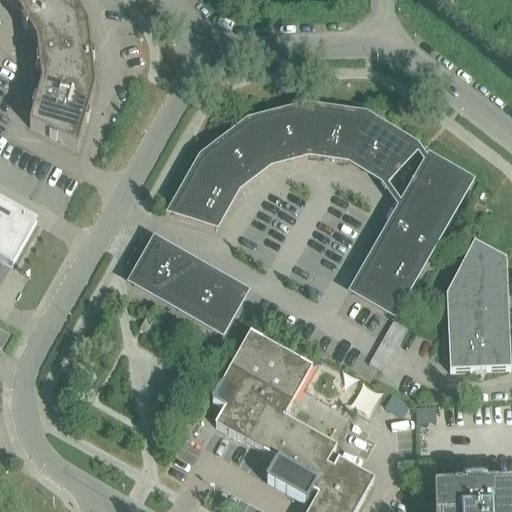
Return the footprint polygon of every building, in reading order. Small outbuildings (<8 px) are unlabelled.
[(1,0),(3,0),(16,10),(27,0),(0,0),(1,1),(1,0)] [(28,32),(36,47),(88,30),(70,0),(27,0),(16,10),(24,25),(22,26),(26,33),(28,32)] [(39,72),(41,89),(95,93),(88,30),(36,47),(38,63),(36,64),(37,72),(39,72)] [(95,93),(41,89),(37,105),(35,104),(32,112),(34,113),(30,130),(78,154),(95,93)] [(305,114),(250,129),(248,129),(203,164),(202,165),(173,215),(173,217),(215,230),(235,195),(237,193),(268,169),(269,169),(308,159),(309,159),(348,164),(350,165),(385,186),(415,153),(365,123),(363,122),(307,114),(305,114)] [(354,297),(393,319),(468,187),(430,165),(402,214),(354,297)] [(0,266),(3,268),(4,266),(11,270),(36,227),(26,221),(0,205),(0,266)] [(476,207),(471,218),(485,226),(491,215),(476,207)] [(511,373),(506,264),(474,247),(446,300),(450,376),(511,373)] [(133,287),(221,338),(235,314),(243,299),(192,270),(155,248),(133,287)] [(139,332),(153,340),(159,328),(146,321),(139,332)] [(284,423),(312,372),(250,337),(212,405),(225,412),(215,430),(285,470),(274,490),(306,508),(313,497),(318,500),(310,511),(358,511),(374,484),(338,464),(333,473),(326,469),(336,452),(284,423)] [(434,492),(434,511),(511,511),(511,488),(486,490),(486,477),(463,478),(464,491),(434,492)]
